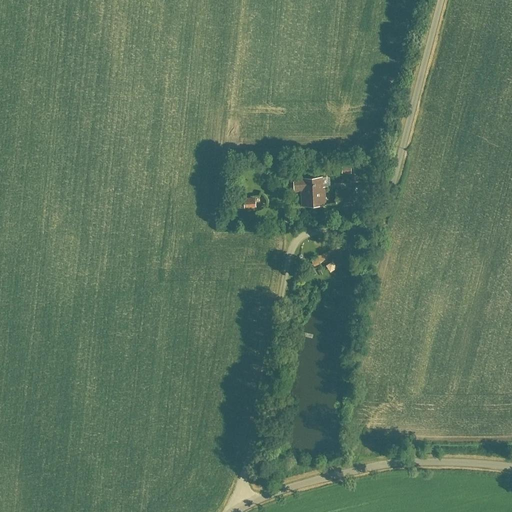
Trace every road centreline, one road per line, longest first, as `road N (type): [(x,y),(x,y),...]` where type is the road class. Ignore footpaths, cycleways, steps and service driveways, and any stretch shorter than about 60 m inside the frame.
road 1 (residential): [(246,511),(245,471),(291,255),(316,225),(354,218),(393,182),(439,0)]
road 2 (residential): [(511,475),(333,474),(246,511)]
